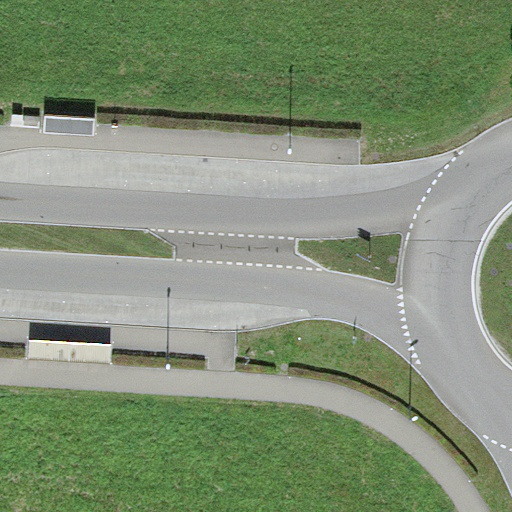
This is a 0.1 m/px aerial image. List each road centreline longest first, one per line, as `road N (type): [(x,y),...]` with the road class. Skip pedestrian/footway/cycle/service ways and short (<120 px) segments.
road 1 (primary): [(474,193),(316,219),(0,200)]
road 2 (primary): [(0,275),(336,295),(453,346)]
road 3 (primary): [(474,193),(452,227),(441,266),(441,307),(453,346)]
